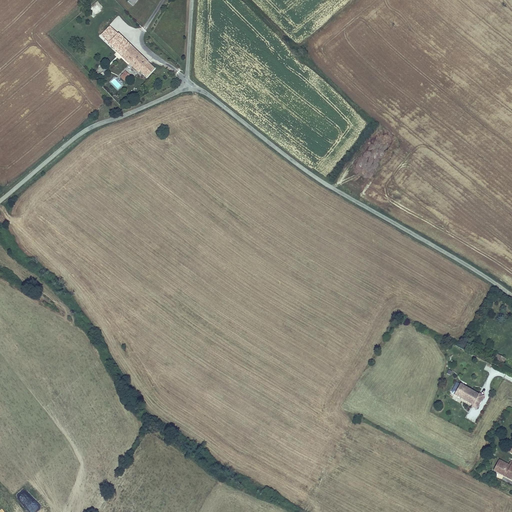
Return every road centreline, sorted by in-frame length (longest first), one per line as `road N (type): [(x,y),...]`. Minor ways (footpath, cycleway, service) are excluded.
road 1 (unclassified): [(511,295),(327,185),(190,85)]
road 2 (unclassified): [(0,200),(74,137),(190,85)]
